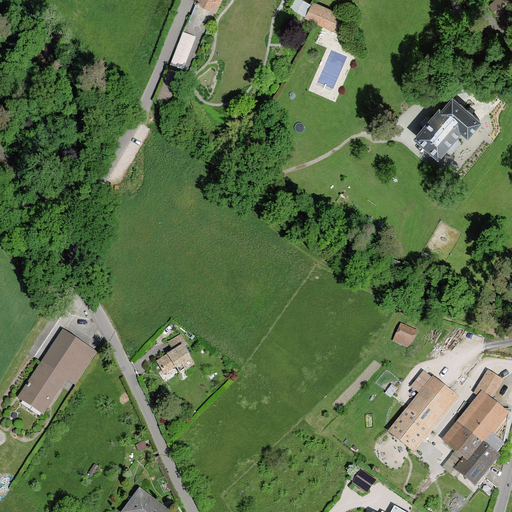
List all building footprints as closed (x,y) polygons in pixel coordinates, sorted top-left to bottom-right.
[(216,0),(198,0),(197,3),(212,9),(216,0)] [(330,11),(312,3),(306,17),(324,25),(330,11)] [(202,31),(206,9),(194,7),(188,31),(200,34),(201,30),(202,31)] [(346,17),(330,11),(324,25),(339,31),(346,17)] [(173,64),(186,69),(198,36),(185,31),(173,64)] [(181,74),(170,69),(158,101),(167,110),(181,74)] [(480,121),(454,98),(442,111),(441,109),(417,137),(439,155),(461,129),(468,135),(480,121)] [(416,333),(402,327),(398,335),(405,339),(407,336),(411,338),(409,341),(411,342),(416,333)] [(86,347),(64,333),(43,364),(66,379),(86,347)] [(182,347),(159,362),(165,373),(176,366),(180,373),(193,365),(182,347)] [(66,379),(43,364),(20,398),(43,413),(66,379)] [(483,397),(490,401),(503,381),(489,372),(476,393),(483,397)] [(454,396),(434,380),(408,411),(429,427),(454,396)] [(483,397),(460,425),(480,442),(489,431),(487,429),(494,421),(497,423),(505,413),(490,401),(483,397)] [(429,427),(408,411),(392,432),(412,449),(429,427)] [(500,426),(497,423),(494,421),(487,429),(489,431),(480,442),(494,453),(503,442),(493,434),(500,426)] [(480,442),(460,425),(452,436),(456,439),(452,446),(467,459),(458,470),(475,485),(498,456),(494,453),(480,442)] [(368,492),(375,482),(363,473),(356,484),(368,492)] [(166,511),(140,493),(125,511),(166,511)]
